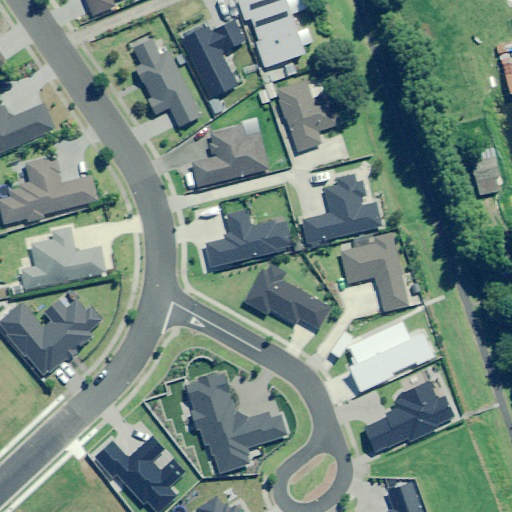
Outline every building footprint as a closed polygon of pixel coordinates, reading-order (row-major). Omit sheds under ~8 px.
[(116,8),(114,2),(120,0),(87,0),(94,17),(116,8)] [(252,18),(268,66),(281,62),(286,77),(299,73),(293,58),(306,54),(287,0),(239,0),(246,20),(252,18)] [(243,43),(233,22),(210,33),(207,26),(183,38),(213,98),(242,84),(225,52),(243,43)] [(147,100),(155,116),(171,108),(181,127),(201,117),(170,52),(162,56),(155,40),(129,52),(151,98),(147,100)] [(0,66),(8,61),(0,49),(0,66)] [(315,99),(308,80),(278,91),(300,153),(324,144),(320,132),(339,125),(328,95),(315,99)] [(270,102),(269,99),(277,96),(272,83),(264,86),(265,89),(259,91),(264,104),(270,102)] [(0,164),(26,154),(24,148),(40,142),(38,137),(56,129),(46,104),(11,118),(6,106),(0,108),(0,164)] [(246,137),(243,126),(211,134),(217,157),(193,163),(199,187),(270,169),(261,133),(246,137)] [(501,176),(495,155),(471,161),(480,197),(500,191),(497,177),(501,176)] [(63,175),(59,159),(46,162),(45,159),(27,164),(31,181),(0,188),(0,205),(5,224),(28,219),(29,222),(44,218),(43,215),(100,200),(94,176),(62,184),(59,175),(63,175)] [(371,198),(367,183),(360,185),(357,174),(337,179),(339,186),(325,189),(331,213),(304,220),(310,244),(383,226),(377,203),(364,206),(363,200),(371,198)] [(252,227),(248,211),(228,216),(232,233),(224,235),(225,240),(207,244),(213,268),(278,252),(277,250),(292,247),(287,223),(275,225),(274,222),(252,227)] [(77,252),(73,229),(53,233),(54,241),(32,245),(36,268),(22,270),(25,288),(107,273),(103,248),(77,252)] [(412,305),(393,234),(355,244),(355,242),(339,246),(349,284),(377,277),(386,312),(412,305)] [(288,274),(267,263),(245,302),(271,316),(274,311),(300,325),(303,320),(321,330),(333,310),(283,282),(288,274)] [(68,309),(60,300),(45,313),(53,321),(43,330),(20,303),(0,320),(0,324),(47,378),(93,336),(90,333),(104,321),(91,307),(85,312),(76,302),(68,309)] [(362,391),(394,377),(393,375),(417,364),(418,367),(434,360),(423,334),(410,340),(403,323),(350,346),(356,359),(349,362),(362,391)] [(441,399),(433,381),(393,399),(399,413),(367,427),(378,453),(411,438),(413,441),(459,421),(448,396),(441,399)]
